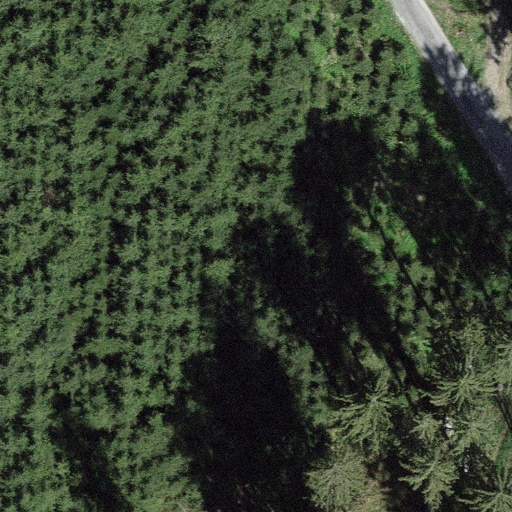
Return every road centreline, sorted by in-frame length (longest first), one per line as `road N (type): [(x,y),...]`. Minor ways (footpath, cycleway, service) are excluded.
road 1 (track): [(490,130),(406,0)]
road 2 (track): [(490,130),(507,0)]
